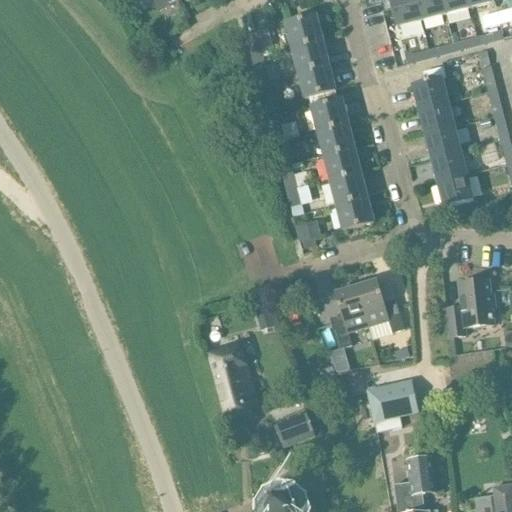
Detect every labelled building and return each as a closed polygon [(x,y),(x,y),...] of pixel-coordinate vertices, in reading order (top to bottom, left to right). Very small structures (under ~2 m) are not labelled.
[(151,0),(159,13),(183,0),(151,0)] [(421,24),(414,0),(391,0),(389,1),(397,30),(421,24)] [(440,0),(414,0),(421,24),(445,17),(440,0)] [(466,0),(440,0),(445,17),(469,11),(466,0)] [(492,0),(466,0),(469,11),(494,5),(492,0)] [(285,26),(292,51),(321,44),(315,19),(285,26)] [(502,33),(477,40),(480,49),(504,43),(502,33)] [(246,37),(252,62),(265,59),(258,34),(246,37)] [(477,40),(453,46),(456,56),(480,49),(477,40)] [(321,44),(292,51),(298,76),(328,68),(321,44)] [(453,46),(429,52),(431,62),(456,56),(453,46)] [(408,68),(431,62),(429,52),(427,53),(426,48),(404,53),(404,52),(399,53),(403,69),(408,68)] [(265,59),(252,62),(259,86),(271,83),(265,59)] [(328,68),(298,76),(305,101),(308,100),(334,93),(328,68)] [(412,88),(418,113),(448,105),(441,81),(444,80),(441,69),(423,74),(425,85),(412,88)] [(492,69),(482,72),(488,95),(498,92),(492,69)] [(271,83),(259,86),(265,112),(278,109),(271,83)] [(498,92),(488,95),(494,119),(504,116),(498,92)] [(334,93),(308,100),(311,110),(337,103),(334,93)] [(337,103),(311,110),(317,134),(348,127),(341,101),(337,103)] [(448,105),(418,113),(425,137),(454,129),(448,105)] [(504,116),(494,119),(501,143),(510,140),(504,116)] [(274,147),(286,144),(280,118),(268,121),(274,147)] [(348,127),(317,134),(324,159),(354,151),(348,127)] [(454,129),(425,137),(431,161),(461,153),(454,129)] [(511,147),(510,140),(501,143),(507,167),(511,165),(511,147)] [(354,151),(324,159),(330,183),(360,175),(354,151)] [(276,156),(280,170),(292,167),(289,153),(276,156)] [(461,153),(431,161),(437,185),(467,178),(461,153)] [(292,167),(280,170),(286,195),(299,191),(295,179),(292,167)] [(360,175),(330,183),(337,207),(367,199),(360,175)] [(467,178),(437,185),(444,210),(474,202),(467,178)] [(299,191),(286,195),(291,211),(302,207),(299,191)] [(367,199),(337,207),(343,232),(373,224),(367,199)] [(311,242),(307,226),(295,229),(299,245),(311,242)] [(377,283),(356,289),(368,330),(388,324),(392,337),(405,333),(397,308),(386,311),(377,283)] [(449,342),(450,342),(450,348),(454,348),(453,342),(465,341),(465,334),(494,332),(493,315),(496,315),(495,301),(491,301),(490,287),(460,289),(462,312),(447,313),(449,342)] [(335,296),(343,324),(331,327),(339,352),(352,349),(348,336),(368,330),(356,289),(335,296)] [(225,414),(255,405),(239,348),(209,357),(225,414)] [(412,384),(368,394),(375,426),(420,417),(412,384)] [(306,414),(275,427),(283,451),(315,438),(306,414)] [(394,488),(396,511),(424,511),(423,497),(435,496),(431,461),(407,464),(409,486),(394,488)] [(298,511),(298,509),(297,507),(296,506),(310,486),(279,465),(251,503),(252,507),(267,508),(267,511),(266,511),(298,511)] [(511,511),(511,487),(494,490),(496,505),(496,511),(511,511)]
